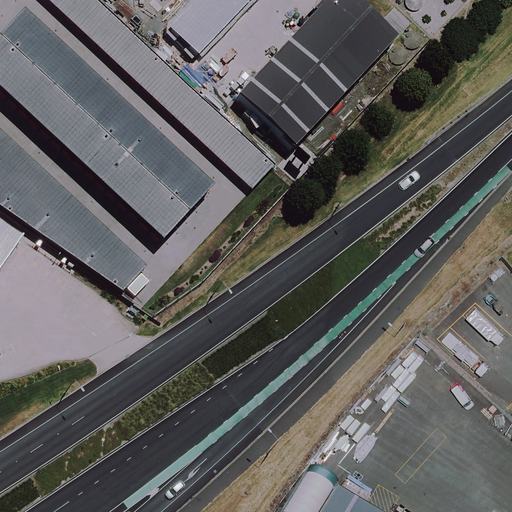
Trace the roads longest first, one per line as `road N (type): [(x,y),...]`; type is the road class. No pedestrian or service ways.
road 1 (primary): [(0,471),(190,350),(511,100)]
road 2 (primary): [(511,147),(224,408)]
road 3 (primary): [(224,408),(79,511)]
road 4 (trunk): [(224,408),(146,511)]
